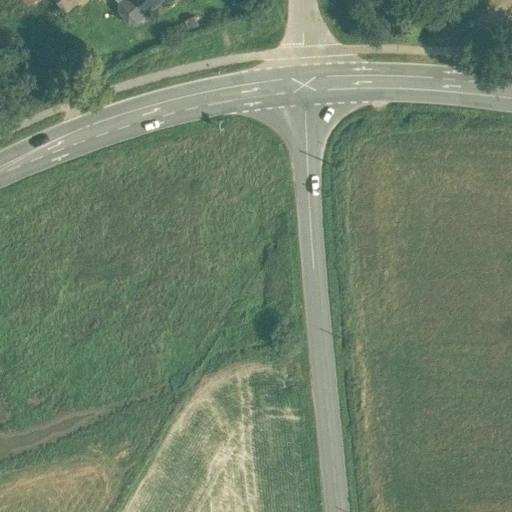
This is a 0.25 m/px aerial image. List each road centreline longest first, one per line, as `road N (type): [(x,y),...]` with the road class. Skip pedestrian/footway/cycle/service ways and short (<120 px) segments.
road 1 (tertiary): [(305,83),(338,511)]
road 2 (secondary): [(305,83),(203,91),(126,112),(0,168)]
road 3 (secondary): [(511,97),(305,83)]
